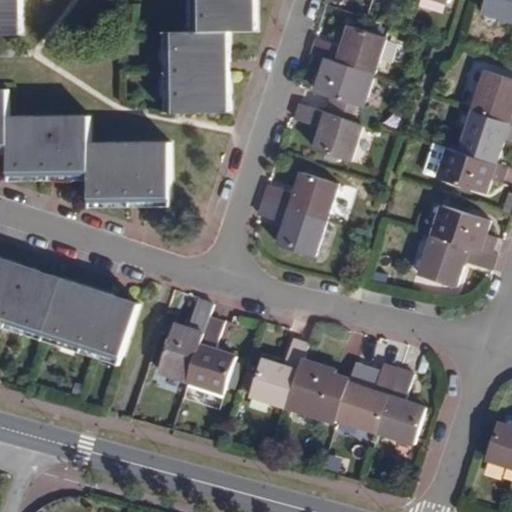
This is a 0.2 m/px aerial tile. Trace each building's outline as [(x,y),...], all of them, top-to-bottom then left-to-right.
[(0,0),(0,35),(20,35),(19,0),(0,0)] [(198,0),(199,31),(171,31),(171,114),(229,113),(229,31),(255,31),(255,0),(198,0)] [(422,0),(449,8),(451,0),(422,0)] [(511,0),(488,0),(484,13),(511,21),(511,0)] [(342,49),(316,40),(310,57),(326,62),(315,95),(334,102),(329,117),(307,110),(303,125),(332,134),(325,158),(361,169),(372,130),(369,129),(397,41),(349,26),(342,49)] [(511,79),(484,71),(458,152),(447,149),(438,178),(487,193),(491,178),(500,181),(504,167),(495,164),(502,142),(511,144),(511,79)] [(8,90),(0,90),(0,148),(10,148),(10,177),(89,175),(89,202),(170,200),(168,141),(88,142),(87,114),(9,117),(8,90)] [(295,195),(272,187),(261,220),(285,227),(278,250),(317,262),(340,188),(301,175),(295,195)] [(488,219),(444,205),(434,236),(420,279),(457,290),(466,260),(492,268),(497,255),(490,253),(495,238),(484,233),(488,219)] [(0,318),(121,359),(139,305),(0,260),(0,318)] [(191,327),(175,322),(158,369),(227,392),(238,356),(214,348),(223,320),(210,315),(208,322),(194,316),(191,327)] [(286,365),(264,357),(252,393),(338,422),(338,419),(417,445),(429,409),(404,401),(413,373),(382,363),(373,390),(350,382),(344,399),(329,393),(336,370),(305,359),(311,343),(295,338),(286,365)] [(511,429),(498,425),(486,462),(511,470),(511,429)]
